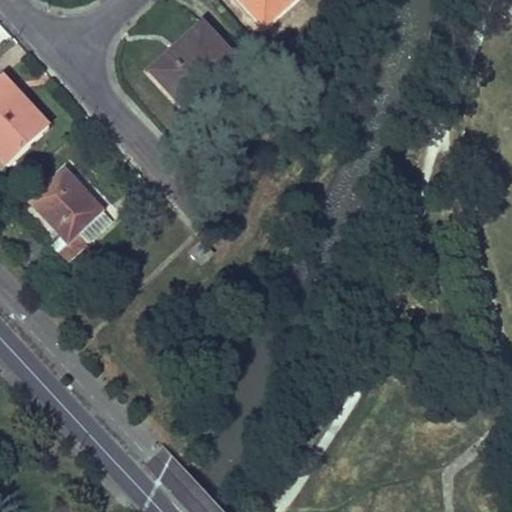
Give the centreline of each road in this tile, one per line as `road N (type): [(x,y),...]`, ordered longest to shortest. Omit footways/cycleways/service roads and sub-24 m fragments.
road 1 (tertiary): [(0,338),(162,511)]
road 2 (residential): [(75,59),(181,171)]
